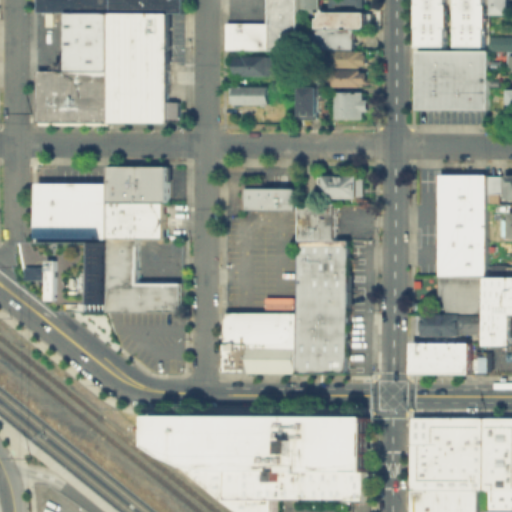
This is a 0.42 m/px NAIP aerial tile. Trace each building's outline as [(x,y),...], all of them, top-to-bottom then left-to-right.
[(111,0),(111,11),(66,10),(38,10),(38,0),(111,0)] [(111,11),(111,0),(183,0),(183,12),(169,11),(111,11)] [(270,22),(270,0),(298,0),(298,48),(270,48),(270,22)] [(320,0),(320,8),(316,8),(316,11),(303,11),(303,0),(320,0)] [(416,0),(416,45),(446,45),(446,0),(416,0)] [(455,0),(455,46),(484,46),(484,0),(455,0)] [(491,0),(491,13),(509,13),(509,0),(491,0)] [(111,11),(110,120),(110,125),(39,124),(39,120),(36,120),(36,80),(39,80),(39,70),(66,70),(66,10),(111,11)] [(365,10),(365,27),(336,26),(336,10),(365,10)] [(111,11),(169,11),(168,100),(178,100),(178,117),(168,117),(168,121),(110,120),(111,11)] [(270,48),(227,48),(227,22),(270,22),(270,48)] [(355,28),(354,48),(302,47),(302,28),(355,28)] [(511,35),(511,49),(492,49),(492,35),(511,35)] [(365,49),(365,52),(367,52),(367,64),(362,63),(362,66),(333,66),(333,49),(365,49)] [(491,51),(490,108),(419,108),(419,50),(491,51)] [(279,56),(278,75),(247,75),(247,73),(237,73),(237,57),(246,57),(246,55),(279,56)] [(365,82),(365,85),(333,84),(333,68),(361,68),(361,71),(367,71),(367,82),(365,82)] [(269,85),(269,103),(234,102),(234,101),(230,101),(230,86),(234,86),(234,85),(269,85)] [(319,86),(319,118),(300,117),(301,85),(319,86)] [(363,91),(363,97),(367,97),(367,109),(363,109),(363,117),(335,117),(335,91),(363,91)] [(167,202),(112,202),(112,183),(112,166),(169,165),(169,202),(167,202)] [(440,217),(441,172),(489,173),(489,175),(489,191),(488,218),(440,217)] [(364,176),(364,195),(359,195),(359,197),(324,197),(324,173),(359,173),(359,176),(364,176)] [(502,192),(489,191),(489,175),(502,175),(502,192)] [(242,208),(242,181),(267,181),(267,188),(299,188),(298,203),(298,209),(247,209),(242,208)] [(112,183),(112,202),(112,237),(41,237),(41,183),(112,183)] [(167,202),(167,237),(141,237),(112,237),(112,202),(167,202)] [(335,221),(298,221),(298,209),(298,203),(336,203),(335,221)] [(506,213),(493,213),(493,203),(506,203),(506,213)] [(488,218),(488,276),(440,276),(440,217),(488,218)] [(298,221),(335,221),(335,238),(298,238),(298,221)] [(112,237),(141,237),(141,282),(184,282),(184,311),(112,311),(112,237)] [(298,338),(298,311),(298,238),(335,238),(349,238),(349,338),(298,338)] [(108,242),(108,312),(74,312),(40,278),(40,242),(108,242)] [(511,330),(487,330),(487,313),(488,276),(492,276),(492,263),(507,264),(507,276),(511,276),(511,330)] [(488,276),(487,313),(440,312),(440,276),(488,276)] [(226,342),(226,310),(298,311),(298,338),(297,346),(249,346),(249,342),(226,342)] [(487,313),(487,330),(487,332),(461,332),(461,334),(422,334),(423,312),(440,312),(487,313)] [(487,330),(511,330),(511,343),(487,343),(487,332),(487,330)] [(298,338),(349,338),(349,372),(297,372),(297,346),(298,338)] [(460,372),(453,372),(447,372),(447,362),(439,362),(439,372),(414,371),(415,341),(460,341),(460,372)] [(460,341),(472,341),(472,372),(460,372),(460,341)] [(248,371),(226,371),(226,342),(249,342),(249,346),(248,371)] [(297,372),(248,371),(249,346),(297,346),(297,372)] [(447,372),(439,372),(439,362),(447,362),(447,372)] [(433,463),(434,416),(414,415),(414,462),(433,463)] [(156,416),(156,445),(172,457),(193,466),(214,470),(233,471),(233,499),(283,499),(371,499),(374,499),(374,473),(376,473),(376,439),(376,431),(376,417),(349,417),(156,416)] [(433,463),(447,463),(447,416),(434,416),(433,463)] [(447,463),(460,463),(460,416),(447,416),(447,463)] [(460,463),(473,463),(474,416),(460,416),(460,463)] [(487,463),(487,453),(487,440),(487,429),(487,416),(474,416),(473,463),(487,463)] [(511,428),(487,429),(487,416),(511,416),(511,428)] [(487,429),(511,428),(511,440),(487,440),(487,429)] [(487,440),(511,440),(511,452),(487,453),(487,440)] [(487,453),(511,452),(511,462),(487,463),(487,453)] [(473,463),(460,463),(447,463),(433,463),(414,462),(413,475),(433,475),(447,475),(460,475),(473,475),(486,475),(487,463),(473,463)] [(511,475),(486,475),(487,463),(511,462),(511,475)] [(433,475),(413,475),(413,488),(433,488),(433,475)] [(433,475),(433,488),(446,488),(447,475),(433,475)] [(460,475),(447,475),(446,488),(460,488),(460,475)] [(473,475),(460,475),(460,488),(473,488),(473,475)] [(486,475),(473,475),(473,488),(478,488),(486,488),(486,475)] [(511,511),(492,511),(492,488),(486,488),(486,475),(511,475),(511,511)] [(413,488),(413,511),(478,511),(478,488),(473,488),(460,488),(446,488),(433,488),(413,488)]
